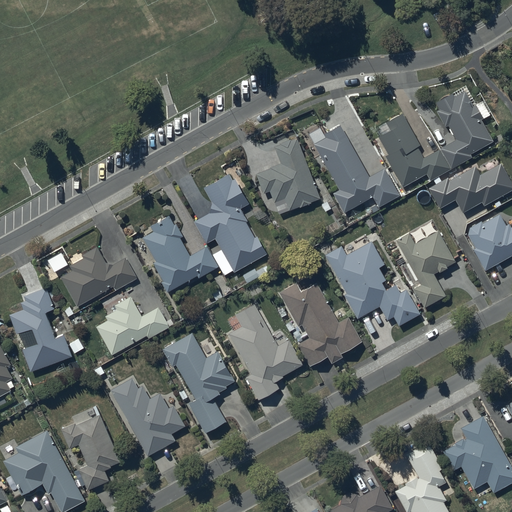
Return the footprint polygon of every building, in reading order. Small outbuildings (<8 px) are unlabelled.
[(474,106),(465,91),(454,97),(453,93),(436,103),(440,109),(437,111),(446,127),(449,126),(457,139),(424,157),(417,146),(420,144),(403,114),(387,123),(391,130),(379,137),(390,155),(386,157),(403,187),(427,174),(431,181),(472,157),(471,154),(494,141),(481,119),(484,118),(476,104),(474,106)] [(385,167),(370,175),(341,123),(323,133),(326,138),(315,144),(341,191),(335,194),(345,212),(373,197),(379,207),(401,195),(385,167)] [(283,164),(256,174),(264,194),(270,192),(278,215),(320,200),(298,139),(276,146),(283,164)] [(449,177),(429,188),(440,208),(456,199),(463,213),(482,202),(484,206),(511,190),(511,182),(501,164),(481,175),(476,166),(450,180),(449,177)] [(207,242),(215,238),(234,272),(267,254),(257,237),(255,238),(246,221),(247,220),(241,208),(249,204),(235,179),(233,180),(230,173),(204,188),(212,203),(210,213),(195,221),(207,242)] [(511,227),(509,224),(507,225),(500,213),(483,223),(482,221),(470,228),(468,235),(476,249),(474,250),(485,270),(511,255),(511,227)] [(153,232),(143,237),(156,262),(153,263),(163,281),(161,282),(167,293),(198,277),(198,278),(218,268),(207,246),(189,256),(180,239),(183,237),(177,224),(174,225),(169,215),(150,226),(153,232)] [(408,233),(396,240),(420,285),(414,288),(424,308),(446,296),(434,274),(439,272),(440,273),(448,268),(447,267),(456,262),(439,231),(414,244),(408,233)] [(342,246),(325,255),(346,293),(344,294),(358,319),(380,307),(387,320),(394,316),(399,326),(420,315),(407,290),(400,293),(396,285),(387,291),(382,282),(386,280),(380,268),(385,265),(371,241),(347,254),(342,246)] [(74,271),(63,277),(78,305),(114,285),(116,289),(136,278),(125,258),(113,265),(106,264),(97,247),(83,255),(85,258),(71,266),(74,271)] [(297,281),(278,292),(298,328),(302,325),(309,338),(298,344),(310,365),(329,355),(333,362),(342,357),(340,354),(362,341),(348,317),(339,322),(317,282),(302,290),(297,281)] [(23,310),(10,314),(17,335),(32,329),(38,344),(23,349),(31,371),(71,357),(64,335),(55,339),(46,313),(54,310),(47,288),(24,296),(26,301),(21,302),(23,310)] [(108,320),(96,326),(113,355),(147,336),(149,339),(174,325),(171,319),(166,321),(158,307),(142,316),(131,296),(115,305),(117,309),(105,316),(108,320)] [(242,326),(229,333),(251,374),(246,377),(258,400),(276,390),(273,384),(284,377),(283,376),(303,365),(289,340),(278,346),(255,304),(235,314),(242,326)] [(193,333),(162,349),(172,367),(176,365),(195,401),(189,404),(205,433),(227,422),(214,398),(220,395),(219,392),(226,388),(225,386),(235,381),(219,351),(206,357),(193,333)] [(84,348),(79,338),(70,344),(75,353),(84,348)] [(0,396),(12,391),(11,389),(16,386),(12,379),(13,378),(7,366),(11,364),(0,343),(0,396)] [(133,377),(111,389),(148,456),(175,441),(172,434),(185,427),(173,405),(169,408),(160,392),(150,397),(143,385),(138,387),(133,377)] [(76,425),(75,423),(61,429),(70,449),(78,445),(87,465),(78,469),(87,489),(110,480),(106,471),(112,468),(111,466),(121,462),(100,414),(76,425)] [(455,445),(444,451),(454,470),(462,466),(474,488),(488,481),(494,491),(511,481),(511,468),(484,416),(462,427),(468,438),(465,439),(464,438),(454,443),(455,445)] [(19,453),(4,460),(22,495),(43,484),(48,494),(51,492),(61,511),(63,511),(86,500),(49,429),(16,447),(19,453)] [(408,511),(411,510),(412,511),(450,511),(445,502),(448,501),(439,485),(446,482),(440,472),(444,470),(430,442),(407,454),(419,476),(395,489),(407,511),(408,511)] [(386,511),(393,509),(380,485),(359,497),(358,496),(358,495),(357,495),(357,494),(356,494),(356,493),(355,493),(354,493),(353,492),(352,492),(351,492),(350,492),(349,492),(348,492),(347,492),(346,493),(345,494),(344,494),(344,495),(343,495),(343,496),(342,496),(342,497),(342,498),(341,499),(341,500),(341,501),(341,502),(341,503),(341,504),(330,511),(386,511)]
